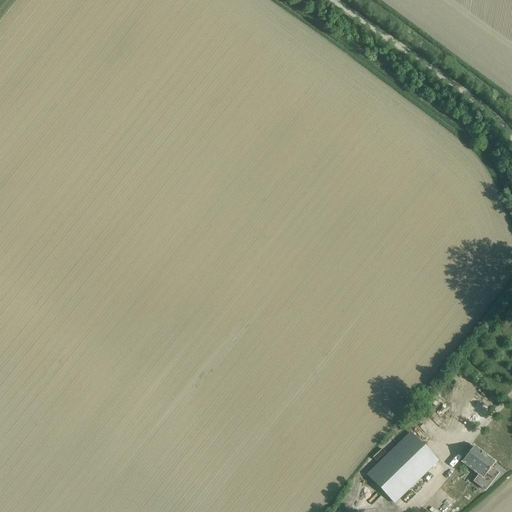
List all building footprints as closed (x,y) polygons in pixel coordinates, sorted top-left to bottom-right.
[(404,429),(389,440),(394,445),(408,435),(404,429)] [(410,434),(367,476),(394,505),(437,463),(410,434)] [(474,447),(461,464),(479,476),(474,483),(482,489),(485,492),(498,475),(491,469),(495,464),(474,447)] [(363,499),(371,489),(362,481),(354,491),(363,499)] [(431,490),(428,505),(436,507),(439,492),(431,490)] [(443,495),(435,511),(450,511),(456,500),(443,495)]
